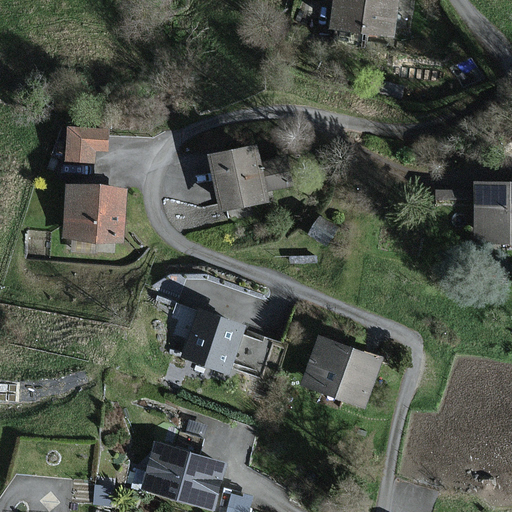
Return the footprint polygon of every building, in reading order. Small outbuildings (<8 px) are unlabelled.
[(400,0),(336,0),(331,27),(392,40),(400,0)] [(108,149),(109,130),(70,127),(68,159),(94,160),(95,148),(108,149)] [(261,147),(211,156),(221,214),(269,205),(267,193),(291,188),(286,161),(264,165),(261,147)] [(511,182),(476,181),(473,244),(511,245),(511,182)] [(127,190),(69,186),(66,235),(124,240),(127,190)] [(244,326),(202,311),(185,355),(228,371),(244,326)] [(386,360),(322,334),(302,384),(365,410),(386,360)] [(210,457),(158,442),(145,489),(219,510),(232,463),(210,457)] [(248,511),(252,504),(234,496),(226,511),(248,511)]
